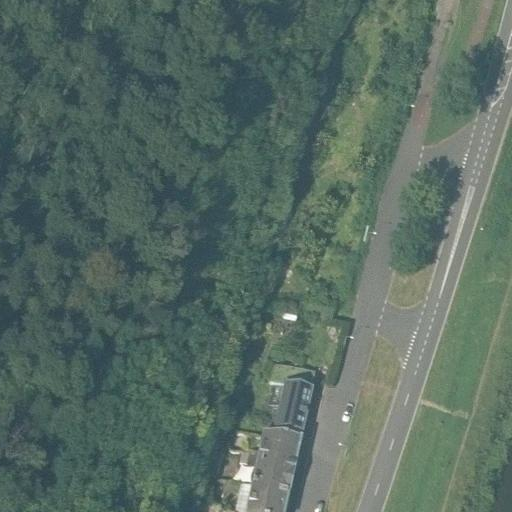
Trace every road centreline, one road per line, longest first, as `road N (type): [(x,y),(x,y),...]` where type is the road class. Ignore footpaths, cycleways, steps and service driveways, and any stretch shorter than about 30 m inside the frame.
road 1 (unclassified): [(481,157),(405,161),(363,319)]
road 2 (unclassified): [(363,319),(308,511)]
road 3 (tertiary): [(426,338),(481,157)]
road 4 (tertiary): [(367,511),(426,338)]
